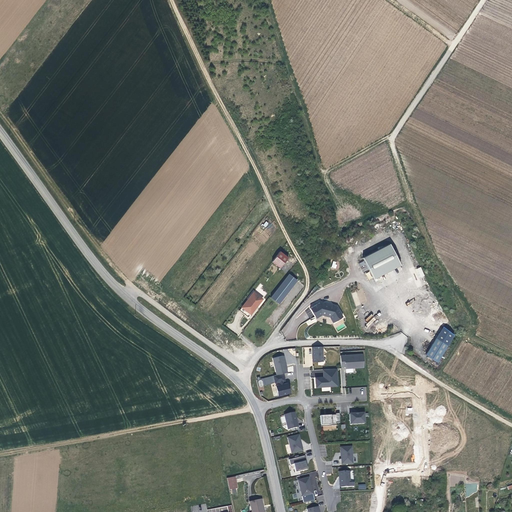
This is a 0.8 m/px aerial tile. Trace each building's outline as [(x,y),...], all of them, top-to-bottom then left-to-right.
[(391,244),(363,257),(374,278),(401,265),(391,244)] [(288,258),(280,251),(272,262),(280,268),(288,258)] [(297,280),(289,273),(271,296),(279,303),(297,280)] [(242,307),(250,314),(262,299),(253,292),(242,307)] [(327,301),(312,309),(318,318),(324,315),(333,316),(336,323),(347,317),(340,305),(327,301)] [(247,317),(250,314),(242,307),(239,311),(247,317)] [(455,334),(443,325),(424,354),(436,362),(455,334)] [(321,361),(321,346),(312,346),(312,350),(310,350),(311,361),(321,361)] [(364,353),(341,354),(341,366),(345,366),(345,368),(364,367),(364,353)] [(271,358),(274,374),(275,374),(285,371),(286,371),(284,366),(282,360),(283,360),(282,355),(271,358)] [(325,376),(318,376),(318,387),(340,386),(340,370),(325,370),(325,376)] [(290,382),(277,385),(280,397),(292,394),(290,382)] [(295,413),(285,416),(289,430),(299,428),(295,413)] [(331,424),(331,425),(336,425),(336,422),(340,421),(339,413),(335,413),(335,414),(320,415),(320,424),(331,424)] [(364,413),(359,413),(359,414),(355,415),(355,413),(350,414),(350,424),(365,423),(364,413)] [(302,450),(301,446),(299,439),(300,439),(298,434),(287,437),(291,453),(302,450)] [(338,464),(349,463),(351,463),(350,446),(348,446),(339,447),(339,452),(340,459),(337,459),(338,464)] [(295,464),(296,471),(308,469),(305,455),(289,459),(290,465),(295,464)] [(339,487),(351,486),(352,486),(352,482),(351,482),(348,482),(348,471),(337,471),(338,483),(339,483),(339,487)] [(236,486),(234,474),(226,476),(228,488),(236,486)] [(308,476),(297,479),(301,495),(312,493),(311,488),(309,481),(308,476)] [(260,499),(250,501),(252,511),(264,511),(264,510),(262,510),(260,499)]
